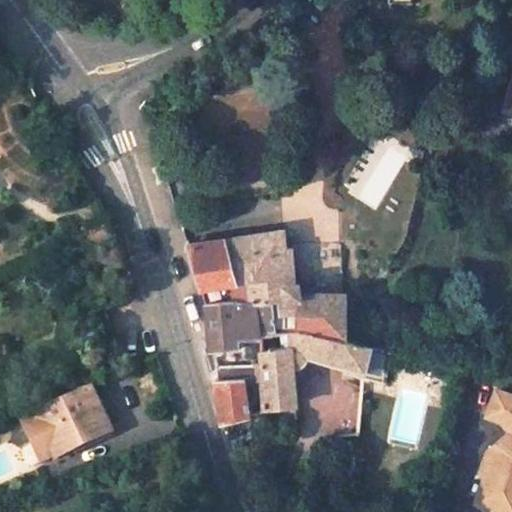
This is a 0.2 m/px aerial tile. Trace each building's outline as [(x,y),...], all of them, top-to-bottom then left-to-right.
[(291,336),(343,341),(342,298),(301,298),(301,286),(290,286),(285,230),(221,240),(227,277),(237,282),(245,282),(247,303),(275,303),(278,337),(291,336)] [(188,246),(198,279),(227,277),(221,240),(188,246)] [(230,303),(247,303),(245,282),(237,282),(227,277),(230,303)] [(211,352),(215,352),(260,346),(264,346),(263,338),(278,337),(275,303),(247,303),(230,303),(206,304),(211,352)] [(90,359),(116,347),(105,314),(77,327),(90,359)] [(268,424),(299,418),(293,370),(304,363),(307,360),(308,357),(368,369),(373,346),(343,341),(291,336),(293,349),(264,351),(266,378),(262,378),(264,412),(268,424)] [(258,379),(257,364),(216,366),(218,380),(245,379),(258,379)] [(226,422),(250,415),(245,379),(218,380),(215,380),(222,423),(226,422)] [(56,456),(109,430),(88,387),(34,412),(56,456)] [(497,511),(501,511),(505,499),(511,501),(511,396),(494,391),(486,417),(500,422),(511,433),(487,456),(492,461),(479,506),(497,511)] [(511,511),(511,501),(505,499),(501,511),(511,511)]
